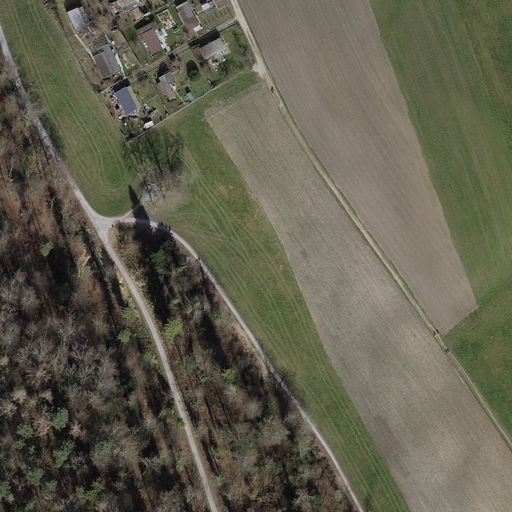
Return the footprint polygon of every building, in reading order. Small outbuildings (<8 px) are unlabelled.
[(138,5),(135,0),(122,0),(128,10),(138,5)] [(176,7),(188,30),(200,24),(187,1),(176,7)] [(92,27),(82,5),(67,11),(77,33),(92,27)] [(136,30),(148,55),(164,47),(155,29),(159,28),(155,21),(136,30)] [(199,61),(226,47),(221,36),(194,50),(199,61)] [(94,55),(104,77),(121,70),(109,43),(96,48),(99,53),(94,55)] [(159,78),(169,99),(174,96),(170,86),(175,84),(170,73),(159,78)] [(126,117),(138,111),(127,88),(115,94),(126,117)]
